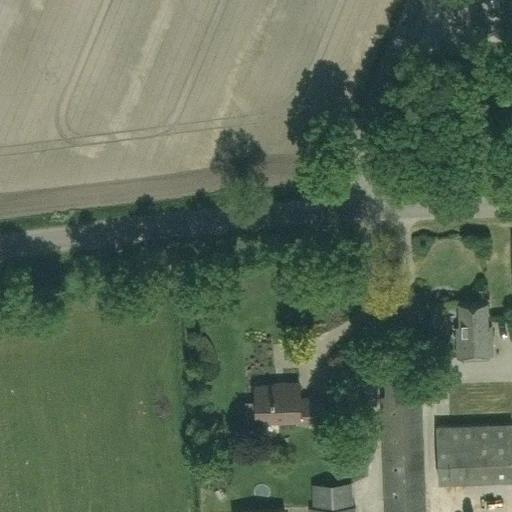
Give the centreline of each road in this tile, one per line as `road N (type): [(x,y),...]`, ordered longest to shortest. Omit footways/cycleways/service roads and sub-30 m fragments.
road 1 (tertiary): [(0,249),(343,210)]
road 2 (unclassified): [(343,210),(350,163),(418,0)]
road 3 (tertiary): [(343,210),(511,207)]
